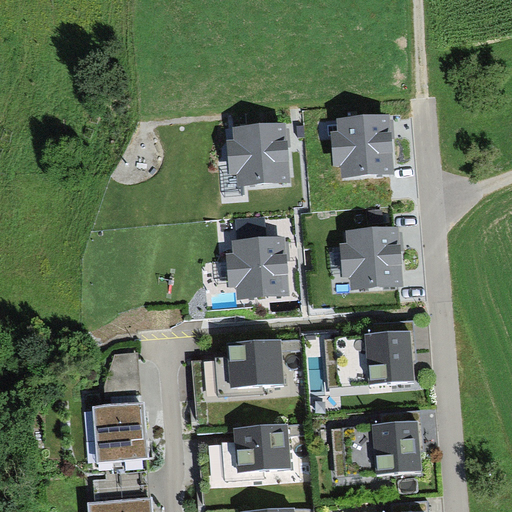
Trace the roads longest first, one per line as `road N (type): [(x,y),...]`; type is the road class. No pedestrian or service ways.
road 1 (residential): [(456,511),(422,96)]
road 2 (residential): [(175,511),(163,330)]
